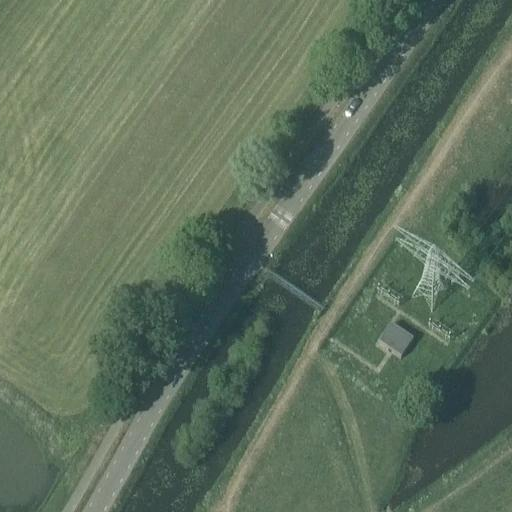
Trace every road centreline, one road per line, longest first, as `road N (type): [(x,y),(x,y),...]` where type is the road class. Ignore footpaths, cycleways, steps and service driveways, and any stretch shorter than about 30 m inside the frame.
road 1 (tertiary): [(94,511),(196,337),(432,0)]
road 2 (track): [(217,511),(511,44)]
road 3 (track): [(369,511),(350,438),(312,355)]
